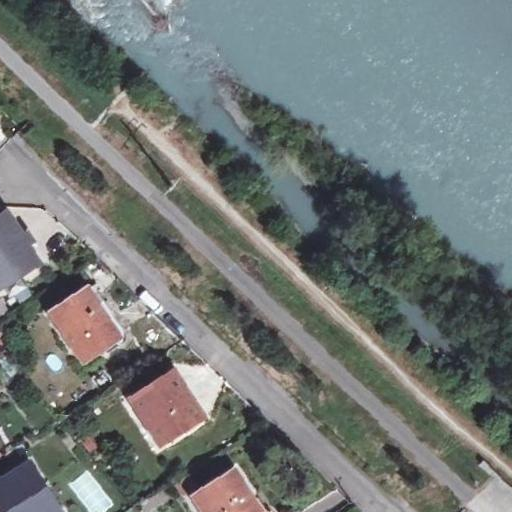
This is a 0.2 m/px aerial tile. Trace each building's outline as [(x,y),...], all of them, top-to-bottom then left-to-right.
[(33,241),(25,229),(19,233),(5,211),(0,213),(0,284),(36,262),(27,245),(33,241)] [(101,350),(103,351),(104,351),(105,351),(108,351),(123,341),(125,340),(126,338),(126,335),(125,332),(94,283),(51,311),(80,361),(100,349),(101,350)] [(174,370),(132,398),(161,443),(202,416),(174,370)] [(52,511),(59,508),(29,461),(0,479),(0,508),(2,511),(52,511)] [(262,511),(235,469),(194,496),(204,511),(262,511)] [(113,500),(95,470),(82,478),(100,507),(113,500)]
